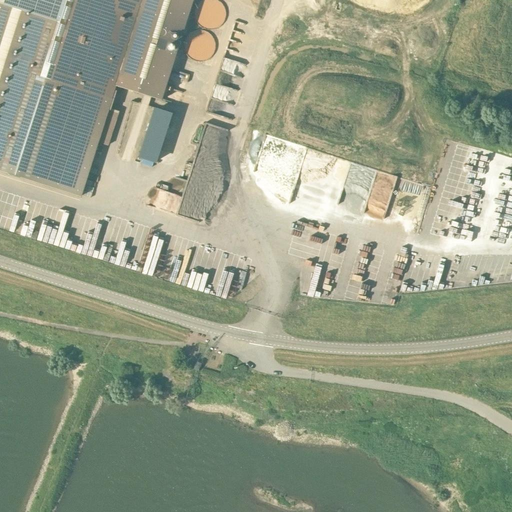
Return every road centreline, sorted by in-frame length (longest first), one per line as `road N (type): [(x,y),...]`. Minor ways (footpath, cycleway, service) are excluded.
road 1 (secondary): [(511,336),(388,349),(297,344),(196,324),(0,262)]
road 2 (track): [(0,314),(190,346),(196,324)]
road 3 (unknown): [(135,212),(227,37)]
